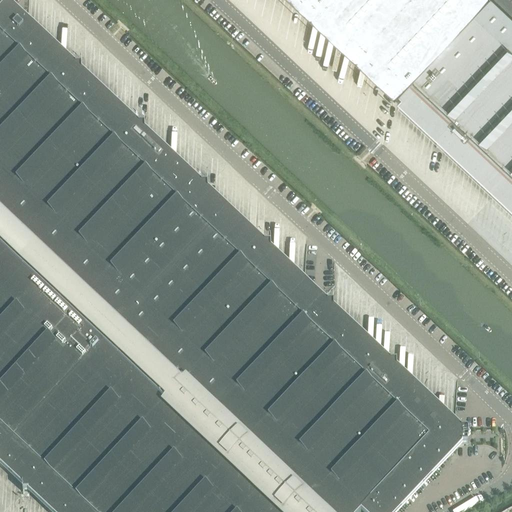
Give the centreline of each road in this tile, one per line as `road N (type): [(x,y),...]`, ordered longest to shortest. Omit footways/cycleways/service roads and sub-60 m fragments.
road 1 (unclassified): [(511,421),(65,0)]
road 2 (unclassified): [(218,0),(511,275)]
